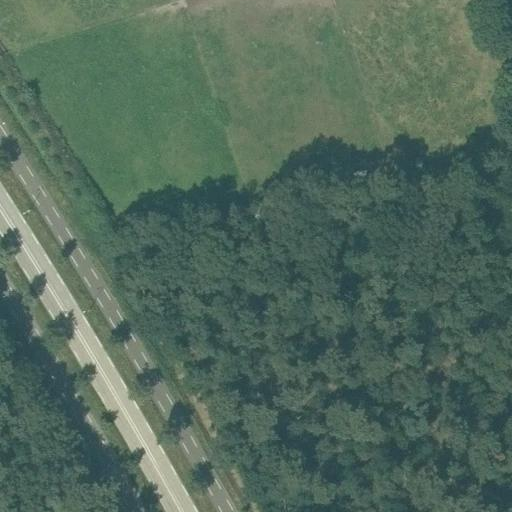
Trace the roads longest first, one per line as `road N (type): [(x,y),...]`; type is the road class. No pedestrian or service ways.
road 1 (unclassified): [(226,511),(0,135)]
road 2 (primary): [(182,511),(0,210)]
road 3 (unclassified): [(136,511),(0,283)]
